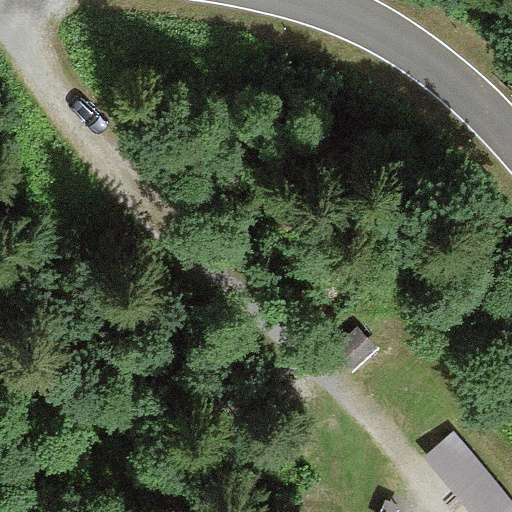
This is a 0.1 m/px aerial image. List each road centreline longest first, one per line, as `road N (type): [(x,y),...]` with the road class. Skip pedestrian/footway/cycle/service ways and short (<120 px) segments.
road 1 (track): [(434,511),(116,147),(15,0)]
road 2 (tertiary): [(312,0),(420,54),(511,140)]
